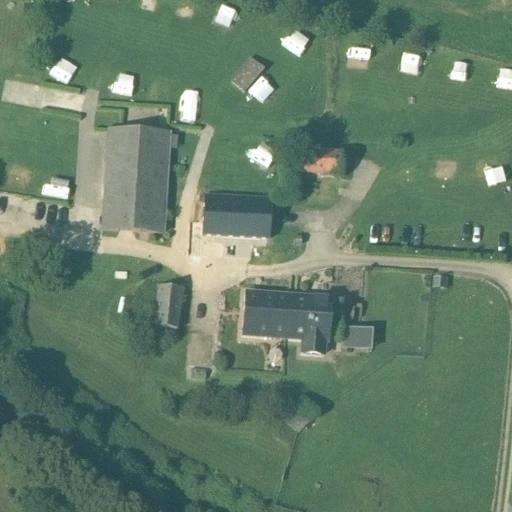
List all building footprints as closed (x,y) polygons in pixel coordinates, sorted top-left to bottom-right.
[(182,0),(178,0),(175,14),(192,18),(195,3),(182,0)] [(214,8),(213,30),(233,30),(234,9),(214,8)] [(363,68),(365,48),(341,46),(339,66),(363,68)] [(443,58),(437,76),(457,83),(463,65),(443,58)] [(249,59),(230,82),(244,94),(264,71),(249,59)] [(45,79),(64,88),(73,69),(54,61),(45,79)] [(164,236),(169,134),(106,131),(100,233),(164,236)] [(292,153),(291,175),(341,176),(342,155),(292,153)] [(476,162),(476,179),(495,180),(496,163),(476,162)] [(204,196),(202,235),(270,239),(272,200),(204,196)] [(434,289),(447,290),(447,280),(435,279),(434,289)] [(157,288),(152,329),(177,332),(182,290),(157,288)] [(328,343),(330,301),(247,295),(244,337),(304,341),(303,355),(324,357),(325,343),(328,343)] [(339,349),(366,350),(367,329),(339,328),(339,349)] [(298,436),(317,416),(301,401),(282,422),(298,436)]
